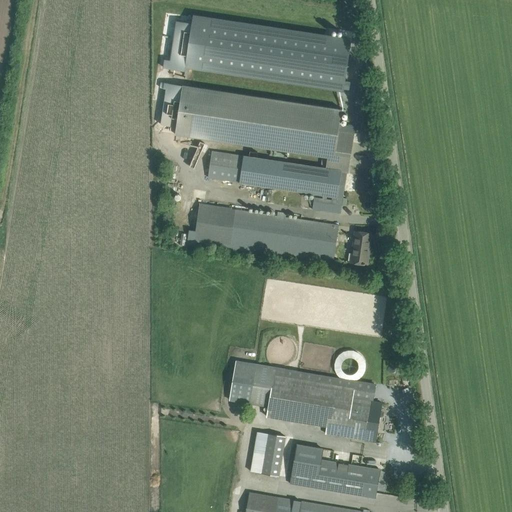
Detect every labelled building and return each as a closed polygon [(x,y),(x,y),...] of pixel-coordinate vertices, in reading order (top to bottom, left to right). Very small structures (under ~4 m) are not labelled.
[(170,17),(162,67),(164,67),(185,70),(186,64),(343,88),(349,89),(350,81),(345,80),(351,39),(326,35),(194,15),(192,15),(191,21),(170,17)] [(166,88),(161,124),(177,126),(175,134),(328,157),(326,168),(326,170),(346,172),(349,173),(354,133),(353,133),(352,133),(339,131),(342,112),(346,112),(346,109),(342,109),(164,82),(163,88),(166,88)] [(326,170),(326,168),(212,152),(208,178),(314,194),(321,195),(321,198),(314,197),(312,209),(340,213),(346,172),(326,170)] [(190,230),(187,245),(189,245),(193,243),(333,265),(339,225),(286,217),(286,213),(278,211),(277,215),(242,210),(243,206),(232,204),(232,208),(200,203),(196,231),(190,230)] [(368,264),(372,233),(355,231),(351,262),(368,264)] [(348,373),(351,374),(354,373),(357,372),(359,369),(359,366),(359,363),(357,360),(354,358),(351,357),(348,358),(345,360),(343,362),(343,366),(343,369),(345,372),(348,373)] [(242,361),(236,400),(270,406),(269,416),(309,423),(308,430),(375,442),(382,402),(372,401),(375,383),(242,361)] [(288,478),(294,438),(258,432),(251,472),(288,478)] [(375,498),(379,469),(295,455),(290,483),(375,498)] [(363,511),(277,497),(249,492),(245,511),(363,511)]
